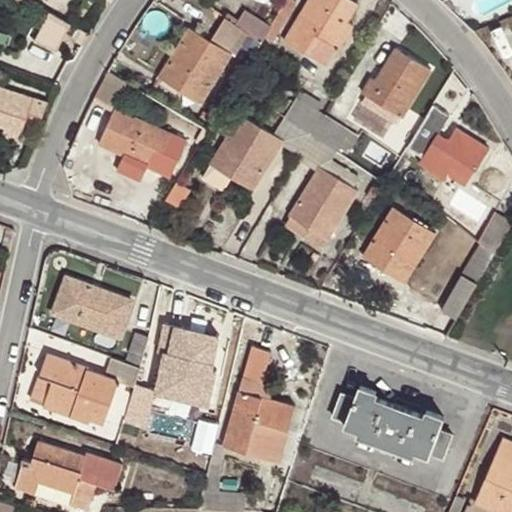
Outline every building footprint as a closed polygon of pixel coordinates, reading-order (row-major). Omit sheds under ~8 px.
[(297,2),(293,0),(285,0),(271,25),(266,34),(275,39),(297,2)] [(360,3),(354,0),(309,0),(285,39),(327,64),(338,46),(339,47),(354,23),(349,20),(360,3)] [(59,48),(72,18),(48,8),(35,38),(59,48)] [(266,34),(271,25),(247,9),(237,25),(249,33),(261,42),(266,34)] [(237,25),(226,17),(212,40),(190,27),(160,76),(202,102),(233,53),(235,54),(249,33),(237,25)] [(363,91),(368,94),(400,114),(404,117),(432,70),(395,47),(375,80),(371,77),(363,91)] [(0,125),(7,127),(5,133),(20,138),(26,122),(32,125),(36,113),(43,115),(48,101),(0,85),(0,125)] [(313,133),(325,113),(319,110),(323,103),(301,90),(286,115),(313,133)] [(400,114),(368,94),(361,104),(394,124),(400,114)] [(185,139),(117,107),(100,143),(126,155),(121,165),(141,174),(146,164),(168,175),(185,139)] [(210,115),(204,110),(201,117),(206,120),(210,115)] [(359,136),(325,113),(313,133),(337,150),(340,146),(348,151),(359,136)] [(300,154),(313,133),(286,115),(275,134),(241,114),(212,162),(255,188),(282,143),(300,154)] [(458,126),(451,136),(440,155),(432,149),(423,165),(445,180),(449,173),(466,184),(490,145),(458,126)] [(440,155),(451,136),(437,128),(426,145),(432,149),(440,155)] [(332,159),(337,150),(313,133),(300,154),(298,157),(318,170),(286,224),(305,236),(310,228),(328,239),(359,188),(354,186),(360,176),(332,159)] [(185,139),(168,175),(178,179),(199,146),(185,139)] [(376,199),(383,187),(375,182),(368,194),(376,199)] [(393,206),(366,250),(387,263),(383,268),(405,282),(436,232),(393,206)] [(496,211),(479,241),(483,244),(495,253),(511,223),(511,220),(510,219),(496,211)] [(323,247),(328,239),(310,228),(305,236),(323,247)] [(495,253),(483,244),(463,273),(442,310),(457,319),(495,253)] [(387,263),(366,250),(363,256),(383,268),(387,263)] [(131,300),(67,278),(55,311),(118,334),(131,300)] [(155,390),(155,392),(210,404),(218,369),(214,368),(220,336),(164,323),(156,352),(163,354),(155,390)] [(142,357),(148,337),(134,331),(127,353),(142,357)] [(253,345),(244,377),(262,382),(271,351),(253,345)] [(135,384),(140,366),(111,356),(103,375),(86,369),(87,368),(48,354),(40,376),(54,381),(45,406),(89,422),(91,418),(104,422),(119,381),(133,387),(135,384)] [(54,381),(40,376),(31,401),(45,406),(54,381)] [(244,377),(240,390),(270,398),(274,386),(262,382),(244,377)] [(133,387),(124,421),(144,427),(155,392),(155,390),(135,384),(133,387)] [(359,435),(377,442),(392,447),(412,455),(414,451),(427,455),(429,452),(442,457),(452,433),(438,428),(442,417),(423,410),(422,414),(375,396),(375,393),(361,387),(356,398),(343,392),(334,418),(347,422),(346,426),(361,431),(359,435)] [(270,398),(240,390),(238,389),(222,445),(277,461),(281,447),(284,448),(295,406),(270,398)] [(470,500),(465,511),(511,511),(511,440),(503,436),(474,502),(470,500)] [(25,458),(15,486),(35,493),(39,482),(77,495),(73,506),(91,511),(100,486),(118,492),(126,467),(90,454),(89,458),(41,441),(34,461),(25,458)] [(392,447),(377,442),(375,447),(389,452),(392,447)] [(35,493),(73,506),(77,495),(39,482),(35,493)] [(203,491),(198,509),(243,511),(245,493),(203,491)] [(448,511),(459,511),(466,499),(456,494),(448,511)]
